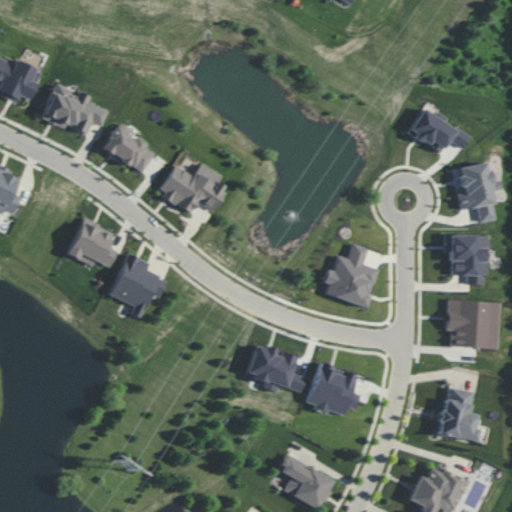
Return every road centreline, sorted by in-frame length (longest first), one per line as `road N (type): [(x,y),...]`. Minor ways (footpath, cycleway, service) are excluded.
road 1 (residential): [(0,133),(77,168),(197,268),(278,316),(402,341),(399,366)]
road 2 (residential): [(355,511),(388,425),(399,366)]
road 3 (residential): [(402,341),(402,198)]
